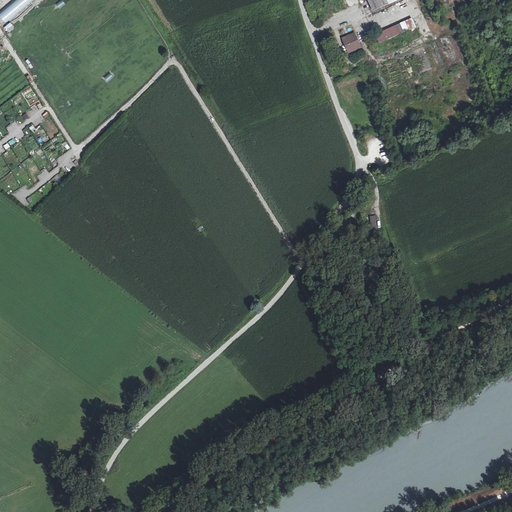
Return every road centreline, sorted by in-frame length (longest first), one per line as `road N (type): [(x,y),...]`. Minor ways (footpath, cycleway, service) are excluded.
road 1 (unclassified): [(93,511),(125,440),(296,273),(359,176),(362,165),(303,0)]
road 2 (track): [(0,31),(75,148)]
